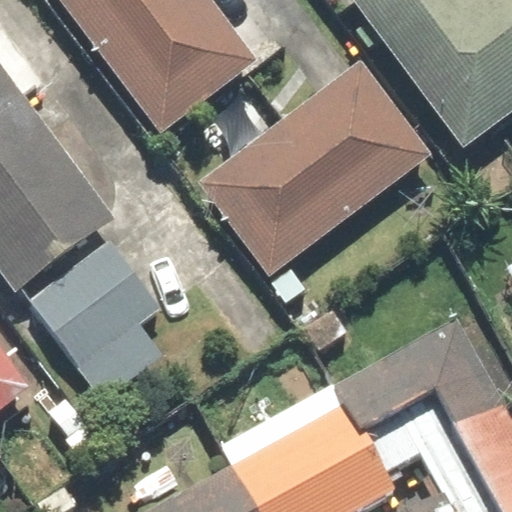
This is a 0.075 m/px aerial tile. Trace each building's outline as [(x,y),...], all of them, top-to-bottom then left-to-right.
[(195,0),(43,0),(153,147),(251,75),(195,0)] [(511,0),(475,0),(463,10),(455,0),(349,0),(341,7),(456,160),(508,121),(509,122),(511,119),(511,0)] [(356,75),(196,193),(265,286),(425,168),(356,75)] [(0,290),(10,304),(107,231),(0,88),(0,290)] [(104,252),(33,311),(85,373),(156,313),(104,252)] [(429,511),(511,511),(511,441),(505,429),(464,354),(461,356),(447,332),(330,398),(342,419),(169,511),(372,511),(418,488),(431,511),(429,511)] [(324,396),(296,354),(263,375),(292,418),(324,396)] [(0,419),(16,407),(0,385),(0,419)]
